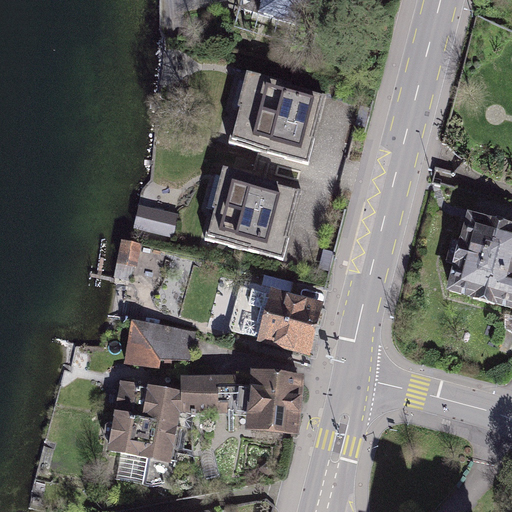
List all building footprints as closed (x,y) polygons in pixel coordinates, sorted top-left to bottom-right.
[(321,0),(262,0),(256,20),(310,36),(321,0)] [(228,143),(308,164),(326,97),(246,76),(228,143)] [(302,191),(224,171),(205,241),(283,261),(302,191)] [(511,230),(470,219),(463,244),(462,244),(456,267),(457,267),(450,292),(474,299),(473,300),(495,306),(495,304),(511,309),(511,230)] [(209,324),(227,330),(239,296),(221,290),(209,324)] [(319,312),(259,296),(246,346),(305,361),(319,312)] [(199,341),(137,329),(129,366),(162,372),(164,365),(193,371),(199,341)] [(178,397),(119,389),(103,453),(169,466),(178,414),(224,412),(225,382),(178,384),(178,397)] [(296,388),(260,384),(253,436),(290,440),(296,388)]
